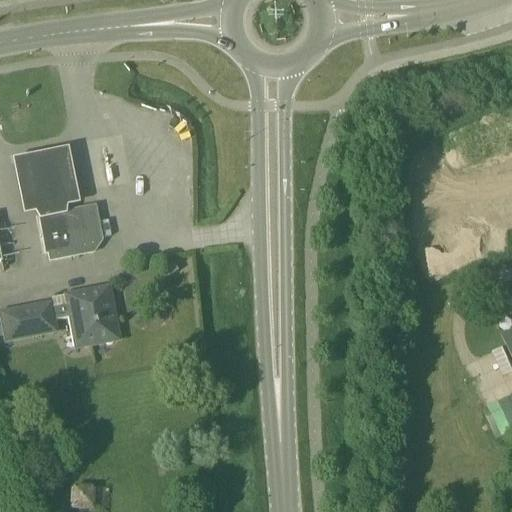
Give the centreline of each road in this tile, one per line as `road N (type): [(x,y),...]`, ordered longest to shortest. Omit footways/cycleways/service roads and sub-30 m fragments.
road 1 (secondary): [(278,413),(286,363),(286,96),(298,62)]
road 2 (secondary): [(257,63),(265,363),(278,413)]
road 3 (unclassified): [(0,43),(163,24),(231,26)]
road 4 (tertiary): [(323,19),(485,0)]
